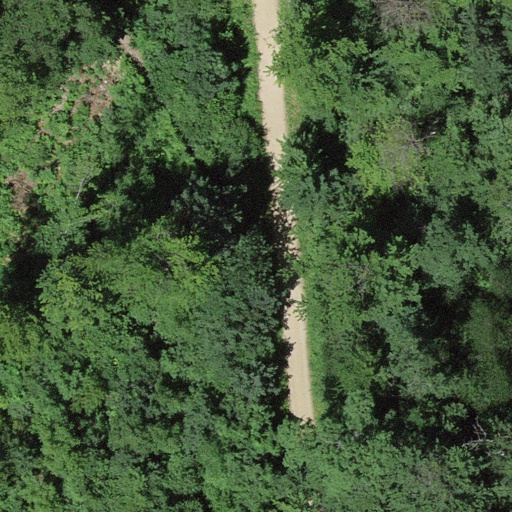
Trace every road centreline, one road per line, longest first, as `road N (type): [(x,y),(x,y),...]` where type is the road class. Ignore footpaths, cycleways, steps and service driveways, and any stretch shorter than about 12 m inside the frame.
road 1 (track): [(293,291),(269,0)]
road 2 (track): [(315,511),(293,291)]
